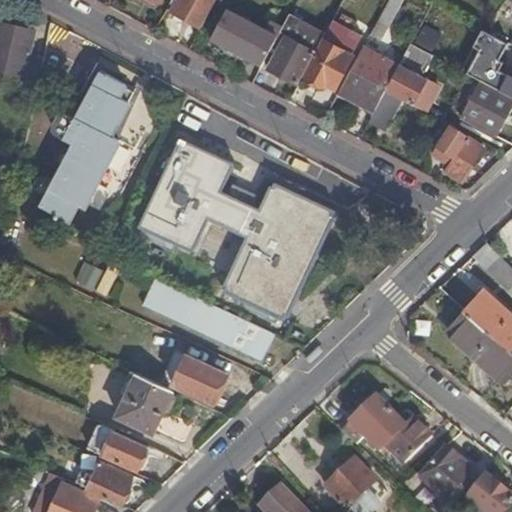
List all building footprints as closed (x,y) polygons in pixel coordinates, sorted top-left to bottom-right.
[(170,0),(165,9),(201,28),(215,0),(170,0)] [(401,0),(388,0),(370,33),(380,38),(401,0)] [(211,38),(249,59),(265,29),(250,21),(250,19),(243,16),(243,17),(226,9),(211,38)] [(296,85),(324,35),(288,17),(277,36),(274,43),(278,46),(266,68),(296,85)] [(0,72),(23,78),(28,57),(34,31),(2,24),(0,32),(0,72)] [(438,51),(446,34),(426,25),(419,42),(438,51)] [(262,65),(274,43),(277,36),(265,29),(249,59),(262,65)] [(508,43),(483,30),(475,44),(483,48),(471,72),(511,93),(511,72),(502,67),(505,61),(500,58),(508,43)] [(352,57),(323,42),(304,77),(324,88),(326,85),(335,89),(352,57)] [(410,43),(397,66),(384,90),(401,99),(411,104),(417,92),(424,79),(420,78),(432,55),(410,43)] [(397,66),(363,47),(339,92),(373,110),(384,90),(397,66)] [(38,82),(42,61),(28,57),(23,78),(38,82)] [(110,137),(135,90),(99,71),(75,119),(58,110),(51,124),(50,129),(51,131),(53,134),(70,143),(37,205),(66,220),(75,204),(82,208),(118,141),(110,137)] [(495,136),(511,103),(511,97),(479,81),(461,118),(495,136)] [(142,94),(135,90),(110,137),(118,141),(142,94)] [(371,116),(367,122),(383,131),(401,99),(384,90),(373,110),(371,116)] [(339,92),(336,97),(371,116),(373,110),(339,92)] [(411,104),(422,110),(429,98),(417,92),(411,104)] [(483,149),(450,125),(431,154),(448,165),(444,171),(462,182),(483,149)] [(235,164),(181,138),(140,227),(194,251),(209,218),(249,238),(224,291),(284,318),(335,210),(275,182),(262,211),(222,192),(235,164)] [(0,203),(9,206),(11,199),(0,195),(0,203)] [(487,241),(474,254),(487,268),(500,255),(487,241)] [(511,266),(500,255),(487,268),(509,289),(511,286),(511,266)] [(101,271),(84,262),(76,279),(93,287),(101,271)] [(121,269),(110,263),(95,291),(106,297),(121,269)] [(261,363),(275,334),(155,278),(141,307),(200,335),(261,363)] [(482,289),(478,294),(500,313),(504,308),(482,289)] [(478,294),(465,309),(475,319),(509,348),(511,344),(511,315),(504,308),(500,313),(478,294)] [(475,319),(465,309),(451,325),(507,374),(511,369),(511,351),(509,348),(475,319)] [(212,402),(225,373),(187,355),(173,385),(212,402)] [(171,390),(135,373),(115,418),(151,434),(171,390)] [(346,417),(338,426),(358,444),(364,438),(392,410),(384,402),(391,394),(384,388),(350,421),(346,417)] [(41,402),(28,395),(22,409),(36,415),(41,402)] [(405,424),(392,410),(364,438),(379,453),(386,445),(406,424),(405,424)] [(413,416),(405,424),(406,424),(386,445),(404,464),(433,436),(413,416)] [(136,471),(145,446),(112,431),(99,425),(87,449),(101,455),(136,471)] [(457,460),(460,456),(445,445),(419,477),(449,500),(471,472),(457,460)] [(366,491),(377,480),(356,458),(326,485),(351,511),(369,511),(379,503),(366,491)] [(86,489),(121,504),(131,483),(129,482),(131,476),(98,461),(86,489)] [(51,473),(36,466),(32,475),(47,482),(51,473)] [(51,473),(47,482),(60,488),(49,511),(93,511),(100,498),(63,482),(65,479),(51,473)] [(503,511),(511,501),(511,495),(487,476),(469,499),(485,511),(483,511),(503,511)] [(308,511),(281,484),(258,506),(263,511),(308,511)]
